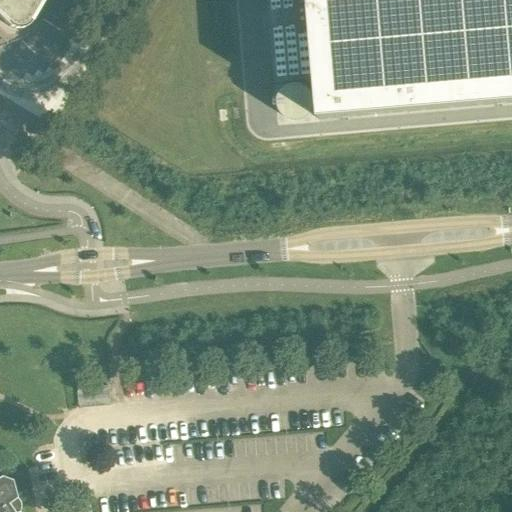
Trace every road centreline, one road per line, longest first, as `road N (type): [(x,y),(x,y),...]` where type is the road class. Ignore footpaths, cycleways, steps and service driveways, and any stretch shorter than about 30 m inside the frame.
road 1 (tertiary): [(0,278),(284,249)]
road 2 (tertiary): [(284,249),(335,257),(495,241),(509,230)]
road 3 (tertiary): [(509,230),(489,222),(397,227),(314,237),(284,249)]
